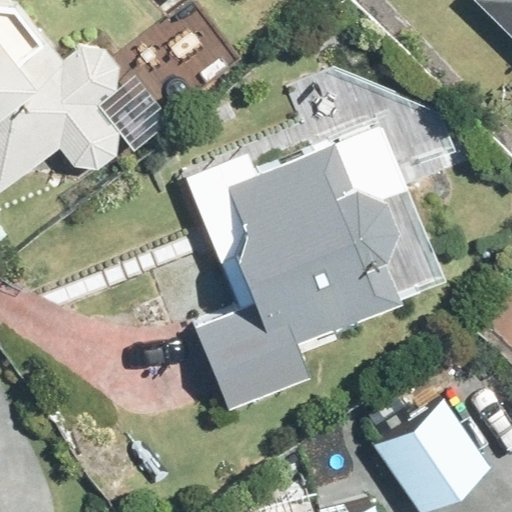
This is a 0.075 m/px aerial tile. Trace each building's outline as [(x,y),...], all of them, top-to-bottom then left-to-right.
[(0,0),(0,171),(54,129),(68,147),(90,151),(108,136),(110,118),(115,114),(90,84),(108,70),(111,47),(97,29),(77,28),(59,41),(26,0),(0,0)] [(189,308),(222,391),(305,357),(290,325),(392,279),(370,227),(385,198),(374,169),(344,157),(339,158),(326,121),(220,163),(232,195),(222,199),(208,239),(228,291),(189,308)] [(473,324),(461,341),(481,356),(493,340),(473,324)] [(433,373),(363,418),(413,494),(482,448),(433,373)] [(374,511),(364,475),(309,497),(312,511),(374,511)]
